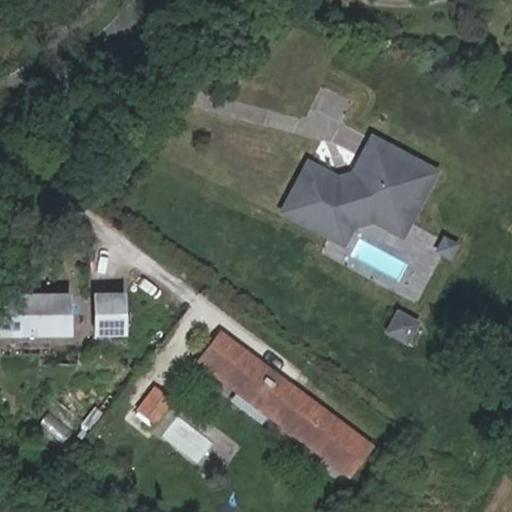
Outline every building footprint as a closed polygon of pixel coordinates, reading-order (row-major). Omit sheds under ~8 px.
[(378,209),(400,167),(388,161),(369,197),(348,201),(319,186),(313,198),(345,215),(378,209)] [(345,215),(313,198),(295,232),(354,264),(363,246),(385,242),(415,258),(449,193),(400,167),(378,209),(345,215)] [(369,272),(385,242),(363,246),(354,264),(369,272)] [(84,301),(14,302),(13,337),(85,336),(84,301)] [(136,301),(111,302),(111,337),(136,336),(136,301)] [(390,331),(417,341),(427,316),(399,306),(390,331)] [(426,362),(411,350),(400,365),(414,376),(426,362)] [(237,358),(218,382),(365,495),(386,469),(242,359),(237,358)] [(190,426),(168,409),(149,434),(168,451),(190,426)]
